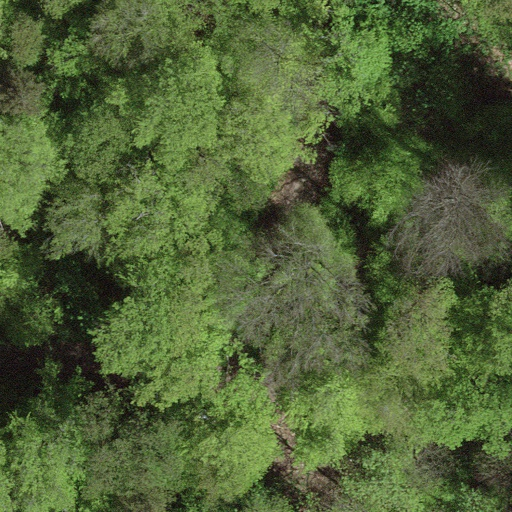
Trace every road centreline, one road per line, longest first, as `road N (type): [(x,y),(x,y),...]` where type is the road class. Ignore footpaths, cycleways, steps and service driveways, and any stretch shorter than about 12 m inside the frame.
road 1 (track): [(0,351),(313,372),(511,410)]
road 2 (track): [(307,0),(313,372)]
